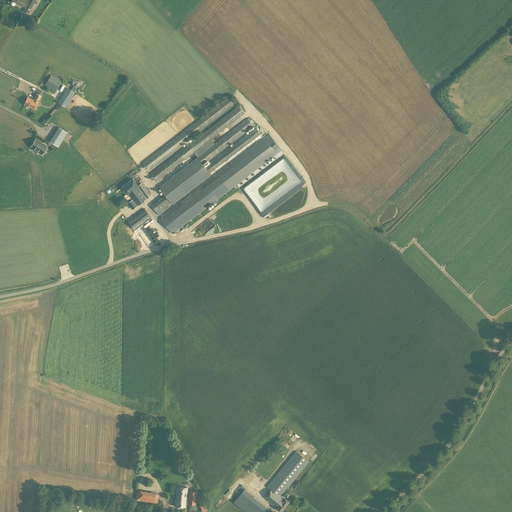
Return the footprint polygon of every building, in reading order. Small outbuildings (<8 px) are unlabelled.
[(25,0),(26,0),(25,0),(12,0),(12,1),(22,7),(22,6),(24,7),(22,11),(28,14),(32,7),(35,0),(25,0)] [(35,20),(30,17),(29,18),(24,15),(23,18),(28,20),(28,21),(34,24),(34,22),(35,23),(36,21),(35,21),(35,20)] [(51,76),(47,82),(51,84),(50,87),(55,90),(60,82),(51,76)] [(66,88),(57,102),(65,107),(74,93),(66,88)] [(36,93),(34,96),(33,100),(27,97),(24,104),(27,106),(25,109),(29,111),(31,107),(33,109),(36,102),(38,102),(39,99),(41,96),(36,93)] [(148,171),(236,103),(230,95),(142,163),(148,171)] [(187,145),(178,152),(150,174),(156,182),(184,160),(193,153),(244,113),(238,105),(187,145)] [(247,118),(197,157),(160,186),(166,194),(151,205),(157,213),(174,201),(181,195),(210,173),(260,133),(247,118)] [(58,147),(67,133),(59,127),(49,141),(58,147)] [(162,215),(162,219),(166,224),(173,233),(281,150),(269,134),(263,138),(204,183),(180,201),(162,215)] [(42,155),(47,146),(35,138),(30,147),(42,155)] [(142,182),(138,186),(135,182),(124,191),(128,195),(130,198),(131,197),(133,199),(125,205),(130,212),(136,208),(135,207),(152,195),(142,182)] [(135,230),(152,218),(145,209),(128,221),(135,230)] [(267,487),(271,491),(265,498),(277,508),(281,511),(289,502),(282,496),(282,497),(281,496),(309,462),(296,451),(267,487)] [(174,506),(185,507),(186,503),(188,503),(188,504),(195,504),(196,492),(189,491),(188,499),(186,498),(187,487),(176,486),(175,495),(176,495),(176,499),(174,499),(174,506)] [(137,491),(136,499),(157,503),(158,497),(154,497),(155,494),(137,491)] [(252,495),(241,508),(245,511),(270,511),(271,511),(265,507),(266,506),(252,495)]
